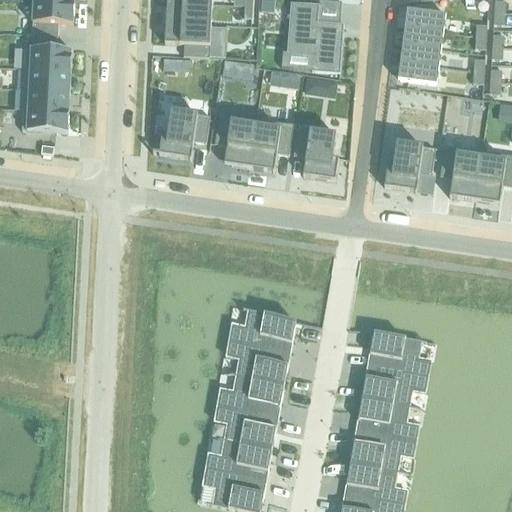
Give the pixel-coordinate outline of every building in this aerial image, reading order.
[(167,0),(167,6),(212,8),(212,0),(167,0)] [(245,0),(245,10),(253,10),(253,0),(245,0)] [(495,5),(494,17),(505,18),(506,6),(495,5)] [(34,6),(32,39),(58,41),(59,28),(73,29),(74,23),(75,8),(74,8),(34,6)] [(167,14),(166,26),(211,29),(212,8),(167,6),(168,7),(167,14)] [(291,7),(287,56),(313,58),(312,75),(340,77),(342,48),(338,48),(339,41),(343,41),(344,28),(318,26),(319,9),(291,7)] [(245,10),(244,22),(252,22),(253,10),(245,10)] [(409,15),(407,32),(442,37),(444,19),(409,15)] [(494,17),(493,29),(504,30),(505,18),(494,17)] [(166,27),(165,49),(184,50),(184,61),(210,62),(212,30),(166,27)] [(476,29),(475,41),(486,42),(487,30),(476,29)] [(407,32),(404,50),(440,54),(442,37),(407,32)] [(27,39),(26,73),(30,73),(71,75),(72,60),(72,54),(57,53),(58,41),(32,39),(27,39)] [(493,40),(492,52),(503,52),(504,40),(493,40)] [(475,41),(475,53),(486,54),(486,42),(475,41)] [(404,50),(402,67),(437,71),(440,54),(404,50)] [(492,52),(491,64),(502,64),(503,52),(492,52)] [(474,64),(473,76),(484,77),(485,65),(474,64)] [(402,67),(400,85),(435,89),(437,71),(402,67)] [(18,73),(17,93),(29,94),(70,96),(71,75),(30,73),(26,73),(18,73)] [(491,74),(490,86),(501,87),(502,75),(491,74)] [(473,76),(472,88),(484,89),(484,77),(473,76)] [(490,86),(489,98),(500,99),(501,87),(490,86)] [(15,93),(14,113),(23,114),(28,114),(69,116),(70,96),(29,94),(17,93),(15,93)] [(23,114),(22,135),(27,135),(68,137),(68,131),(69,116),(28,114),(23,114)] [(162,137),(159,159),(190,163),(190,164),(192,164),(194,145),(206,147),(210,120),(171,115),(168,137),(162,137)] [(219,118),(215,148),(221,149),(227,150),(224,168),(249,172),(257,123),(219,118)] [(257,123),(249,172),(273,175),(273,176),(274,176),(277,157),(284,158),(289,159),(294,129),(257,123)] [(144,154),(155,154),(156,130),(145,129),(144,154)] [(298,133),(294,160),(306,162),(303,181),(305,181),(305,180),(335,185),(339,163),(333,162),(336,139),(298,133)] [(388,170),(385,192),(415,196),(415,197),(417,197),(419,178),(432,180),(435,153),(396,148),(393,170),(388,170)] [(42,149),(41,157),(53,159),(54,151),(42,149)] [(445,151),(440,181),(446,182),(452,183),(449,202),(451,202),(475,205),(482,156),(473,155),(445,151)] [(511,160),(482,156),(475,205),(479,206),(493,208),(493,204),(500,205),(502,191),(510,192),(511,192),(511,160)] [(232,328),(230,344),(290,355),(296,322),(249,313),(248,314),(245,331),(232,328)] [(374,336),(368,369),(428,380),(431,364),(418,362),(421,346),(421,345),(374,336)] [(230,344),(227,360),(240,363),(237,379),(284,388),(290,355),(230,344)] [(368,369),(362,402),(409,410),(412,394),(425,396),(428,380),(368,369)] [(221,393),(218,409),(278,420),(284,388),(237,379),(236,380),(234,395),(223,394),(221,393)] [(362,402),(356,434),(416,445),(419,429),(406,427),(409,411),(409,410),(362,402)] [(218,409),(215,425),(228,428),(225,443),(225,444),(272,453),(278,420),(218,409)] [(356,434),(350,467),(397,475),(398,475),(400,459),(413,461),(416,445),(356,434)] [(209,458),(206,474),(266,485),(272,453),(225,444),(225,445),(222,460),(209,458)] [(350,467),(345,499),(404,510),(407,494),(394,492),(397,476),(397,475),(350,467)] [(206,474),(203,490),(216,492),(213,509),(213,510),(223,511),(260,511),(266,485),(206,474)] [(345,499),(342,511),(404,511),(404,510),(345,499)]
